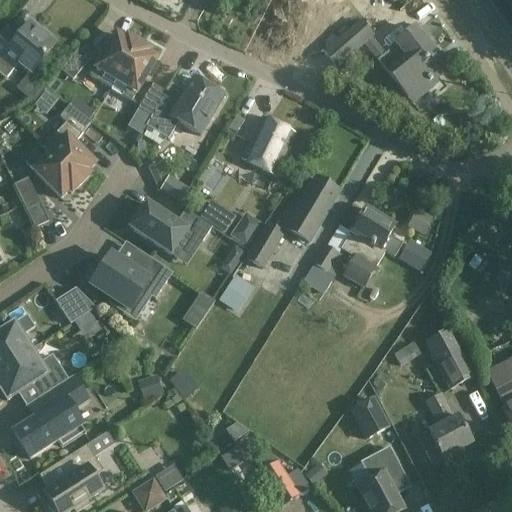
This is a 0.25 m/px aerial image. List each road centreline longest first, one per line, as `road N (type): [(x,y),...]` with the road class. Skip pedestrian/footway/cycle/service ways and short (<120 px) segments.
road 1 (residential): [(511,150),(473,169),(443,168),(309,92),(116,0)]
road 2 (residential): [(0,298),(72,247),(125,168)]
